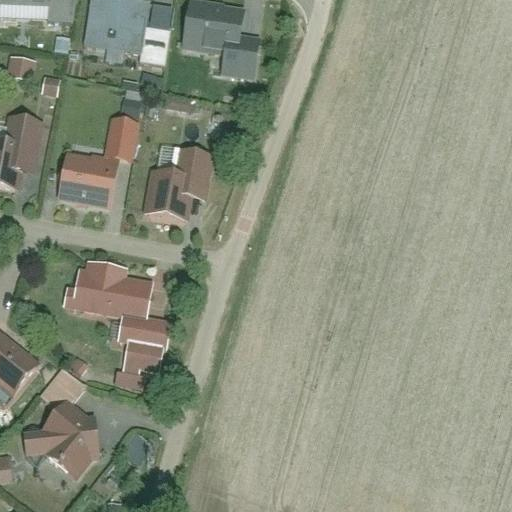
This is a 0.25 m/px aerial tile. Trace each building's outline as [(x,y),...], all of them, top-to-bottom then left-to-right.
[(0,0),(0,9),(55,11),(55,0),(0,0)] [(150,8),(93,0),(92,0),(86,51),(143,59),(150,8)] [(230,63),(227,83),(260,89),(266,52),(248,49),(253,16),(194,6),(185,55),(230,63)] [(49,84),(45,106),(62,110),(66,88),(49,84)] [(176,110),(174,122),(196,125),(197,113),(176,110)] [(145,130),(116,125),(109,167),(137,172),(145,130)] [(39,183),(48,132),(16,126),(12,150),(0,148),(0,196),(23,201),(27,181),(39,183)] [(159,178),(149,224),(191,232),(195,210),(210,213),(220,167),(185,160),(180,182),(159,178)] [(70,165),(62,211),(117,220),(124,174),(70,165)] [(163,379),(166,357),(170,357),(174,332),(135,324),(135,319),(153,322),(158,293),(132,288),(134,277),(94,269),(91,280),(86,279),(82,299),(74,297),(71,316),(128,327),(124,349),(132,350),(128,373),(132,374),(130,384),(143,386),(145,376),(163,379)] [(5,347),(0,353),(0,392),(16,405),(40,376),(5,347)] [(65,376),(44,403),(70,422),(90,395),(65,376)] [(28,440),(31,468),(56,464),(51,469),(75,492),(108,456),(92,441),(93,440),(64,420),(52,437),(28,440)] [(0,467),(0,490),(16,488),(13,466),(0,467)]
